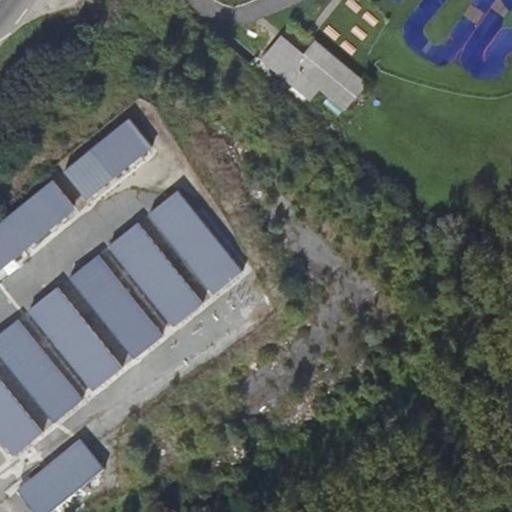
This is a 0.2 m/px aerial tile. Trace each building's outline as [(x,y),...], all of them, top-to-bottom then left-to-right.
[(310,98),(319,86),(296,67),(303,59),(279,39),(263,59),(310,98)] [(65,165),(87,196),(155,148),(133,117),(65,165)] [(54,178),(0,221),(0,270),(78,207),(54,178)] [(216,292),(246,268),(181,188),(151,211),(216,292)] [(111,244),(176,324),(205,300),(140,221),(111,244)] [(102,251),(72,275),(137,357),(166,333),(102,251)] [(31,308),(96,389),(125,365),(60,285),(31,308)] [(0,332),(0,344),(53,421),(84,400),(26,315),(0,332)] [(0,374),(0,434),(16,453),(45,429),(0,374)] [(20,487),(39,511),(49,511),(106,466),(82,436),(20,487)]
